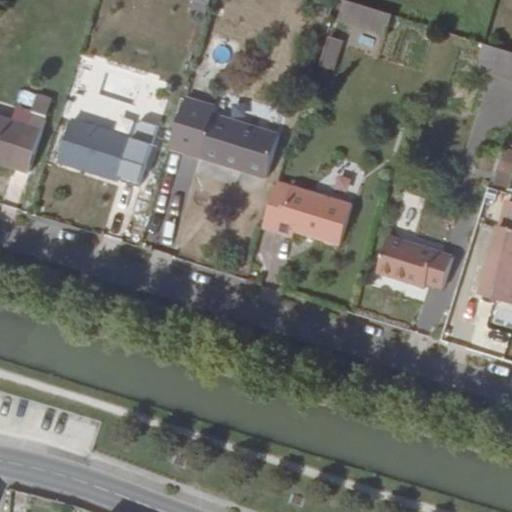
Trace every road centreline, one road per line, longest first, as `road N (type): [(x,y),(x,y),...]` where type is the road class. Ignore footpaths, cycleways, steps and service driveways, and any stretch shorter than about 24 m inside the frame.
road 1 (residential): [(511,394),(0,235)]
road 2 (tertiary): [(0,460),(163,511)]
